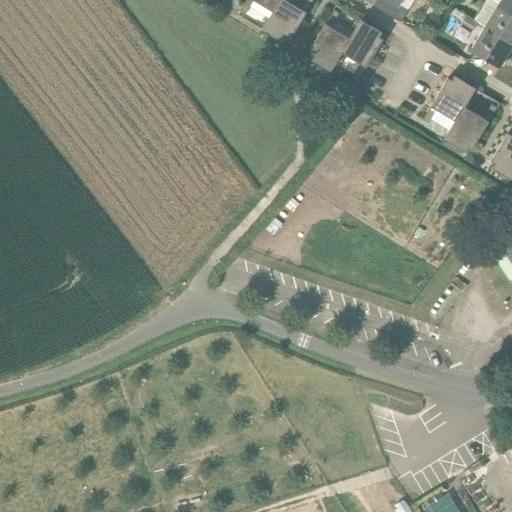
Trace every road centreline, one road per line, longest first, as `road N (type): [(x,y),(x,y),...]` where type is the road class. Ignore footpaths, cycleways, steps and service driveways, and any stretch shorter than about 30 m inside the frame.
road 1 (residential): [(0,392),(123,347),(182,308),(225,312),(511,404)]
road 2 (residential): [(511,91),(359,0)]
